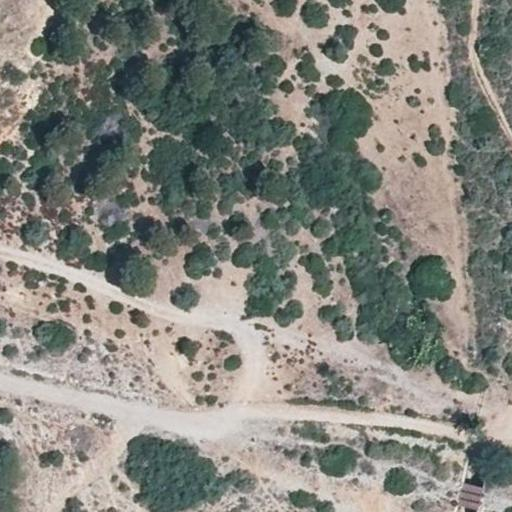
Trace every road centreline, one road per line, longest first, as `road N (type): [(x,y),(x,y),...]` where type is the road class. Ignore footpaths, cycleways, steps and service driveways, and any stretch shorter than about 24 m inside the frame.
road 1 (track): [(511,441),(315,412),(196,422)]
road 2 (track): [(196,422),(0,381)]
